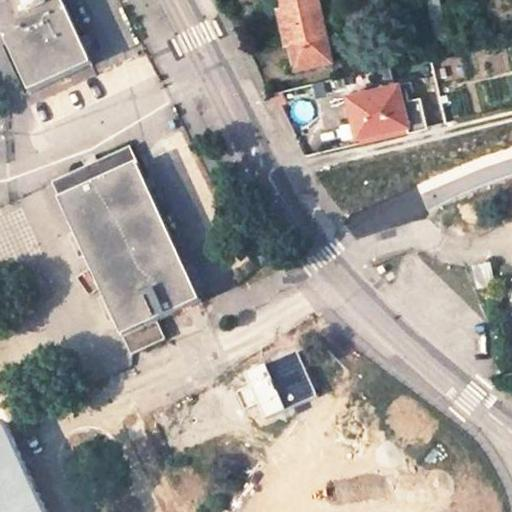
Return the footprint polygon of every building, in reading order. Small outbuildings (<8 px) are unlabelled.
[(0,0),(0,22),(32,92),(93,65),(63,0),(0,0)] [(283,0),(285,5),(293,42),(297,65),(332,57),(319,0),(283,0)] [(434,41),(450,37),(439,0),(424,0),(434,41)] [(277,7),(285,43),(293,42),(285,5),(277,7)] [(351,94),(361,134),(407,123),(398,83),(351,94)] [(166,339),(158,322),(202,301),(131,148),(54,183),(125,337),(133,354),(166,339)] [(0,511),(47,511),(7,424),(0,426),(0,511)]
